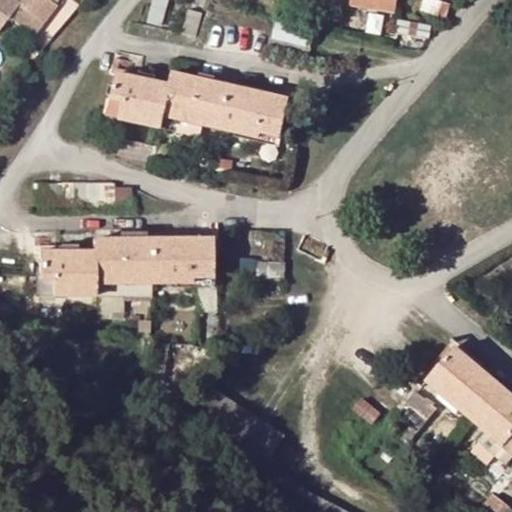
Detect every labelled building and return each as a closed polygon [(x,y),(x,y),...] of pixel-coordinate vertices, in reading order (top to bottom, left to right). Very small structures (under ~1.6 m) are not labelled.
[(0,0),(0,26),(8,16),(18,4),(42,22),(57,4),(51,0),(0,0)] [(160,24),(166,0),(152,0),(147,20),(160,24)] [(395,14),(397,0),(350,0),(349,6),(395,14)] [(446,19),(450,4),(436,0),(422,0),(420,11),(446,19)] [(42,22),(18,4),(8,16),(33,34),(42,22)] [(194,34),(199,13),(186,10),(181,31),(194,34)] [(429,39),(431,26),(397,20),(395,34),(429,39)] [(301,46),(305,29),(275,21),(271,38),(301,46)] [(106,114),(159,128),(162,115),(230,131),(257,138),(259,133),(277,137),(286,99),(170,72),(167,84),(115,73),(106,114)] [(151,162),(155,145),(116,136),(113,152),(151,162)] [(111,186),(111,182),(33,182),(32,209),(129,210),(128,186),(111,186)] [(167,280),(209,279),(209,276),(209,237),(195,237),(195,230),(176,230),(176,237),(145,238),(145,230),(115,230),(115,238),(92,239),(92,251),(37,253),(37,294),(52,294),(92,294),(92,282),(148,280),(167,280)] [(281,277),(282,264),(244,262),(244,267),(244,274),(281,277)] [(226,272),(244,274),(244,267),(227,265),(226,272)] [(206,288),(206,309),(215,309),(215,288),(206,288)] [(52,305),(52,294),(37,294),(37,304),(52,305)] [(15,349),(0,346),(0,362),(12,365),(15,349)] [(453,348),(426,381),(488,432),(503,445),(494,457),(505,467),(511,458),(511,396),(511,397),(478,368),(482,364),(470,353),(466,358),(453,348)] [(190,416),(248,455),(253,448),(268,456),(282,434),(210,387),(190,416)] [(100,403),(102,397),(81,390),(78,396),(100,403)] [(385,428),(405,444),(434,408),(414,391),(385,428)] [(370,423),(379,413),(360,397),(351,407),(370,423)] [(494,457),(503,445),(488,432),(478,444),(494,457)] [(253,490),(294,511),(348,511),(264,469),(253,490)]
